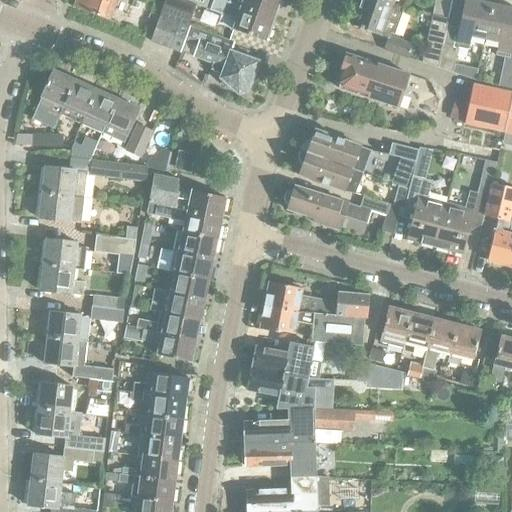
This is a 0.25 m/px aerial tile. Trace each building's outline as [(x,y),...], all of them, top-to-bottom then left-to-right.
[(108,20),(115,0),(75,0),(73,7),(108,20)] [(164,0),(159,15),(187,26),(195,5),(198,6),(200,0),(164,0)] [(264,41),(272,18),(220,0),(212,0),(209,9),(236,18),(232,29),(264,41)] [(220,0),(272,18),(278,0),(220,0)] [(360,0),(352,25),(388,38),(384,49),(408,58),(413,45),(389,36),(400,7),(391,3),(392,0),(360,0)] [(470,37),(482,39),(490,4),(471,0),(463,0),(457,34),(445,32),(437,67),(452,72),(457,47),(467,49),(470,37)] [(511,92),(511,88),(511,45),(511,41),(511,8),(490,4),(482,39),(497,42),(495,55),(504,57),(497,86),(511,92)] [(180,53),(184,39),(189,26),(187,26),(159,16),(150,42),(180,53)] [(447,20),(431,16),(422,62),(437,67),(445,32),(447,20)] [(232,42),(189,26),(184,39),(197,44),(192,57),(211,63),(209,69),(222,74),(221,78),(238,93),(246,91),(257,61),(229,51),(232,42)] [(338,87),(397,106),(408,74),(346,54),(345,54),(339,57),(337,64),(340,71),(336,83),(338,87)] [(53,70),(34,112),(30,120),(51,129),(58,113),(59,114),(75,80),(53,70)] [(75,80),(59,114),(80,124),(84,116),(96,90),(75,80)] [(472,85),(469,101),(464,124),(501,132),(510,93),(472,85)] [(84,116),(105,126),(117,100),(96,90),(84,116)] [(511,134),(511,93),(503,132),(511,134)] [(452,121),(464,124),(469,101),(453,97),(448,118),(452,119),(452,121)] [(117,100),(105,126),(101,134),(123,144),(127,136),(139,110),(117,100)] [(140,157),(151,132),(137,125),(126,150),(140,157)] [(299,148),(299,149),(351,168),(355,157),(367,161),(371,150),(314,129),(311,138),(306,140),(302,144),(299,148)] [(32,145),(49,146),(49,135),(33,134),(32,145)] [(61,135),(49,135),(49,146),(61,146),(61,135)] [(391,142),(388,154),(415,161),(418,149),(391,142)] [(93,150),(83,146),(79,155),(89,159),(93,150)] [(168,172),(172,153),(162,149),(150,158),(146,167),(168,172)] [(347,180),(351,168),(299,149),(298,150),(297,156),(299,161),(301,166),(298,175),(344,191),(355,193),(358,184),(347,180)] [(175,168),(191,171),(195,155),(179,151),(175,168)] [(146,167),(88,161),(86,175),(145,181),(146,167)] [(45,166),(42,193),(83,197),(86,171),(45,166)] [(148,203),(156,204),(221,218),(225,198),(191,191),(178,193),(181,180),(154,174),(148,203)] [(435,246),(438,233),(445,203),(426,199),(431,181),(411,176),(407,189),(403,207),(414,210),(406,239),(435,246)] [(511,187),(490,182),(489,188),(482,215),(497,219),(494,230),(494,229),(486,260),(510,266),(511,256),(511,234),(504,232),(507,221),(508,221),(511,205),(511,187)] [(445,203),(438,233),(435,246),(461,253),(468,223),(480,226),(482,215),(489,188),(478,185),(476,192),(469,190),(464,208),(445,203)] [(320,224),(339,230),(347,203),(294,186),(293,189),(288,190),(284,193),(283,198),(284,202),(287,206),(286,209),(322,220),(320,224)] [(397,186),(392,204),(399,207),(403,208),(403,207),(407,189),(397,186)] [(80,223),(83,197),(42,193),(39,218),(80,223)] [(359,206),(385,215),(389,203),(362,195),(359,206)] [(392,235),(397,216),(399,207),(392,204),(389,203),(385,215),(380,231),(392,235)] [(217,239),(221,218),(156,204),(155,215),(184,221),(182,232),(217,239)] [(161,241),(159,248),(212,259),(217,239),(182,232),(179,245),(161,241)] [(93,252),(117,255),(115,273),(128,275),(132,254),(134,240),(94,235),(93,252)] [(43,265),(73,268),(82,269),(85,247),(76,246),(77,242),(46,239),(43,265)] [(208,280),(212,259),(159,248),(158,256),(176,260),(174,273),(208,280)] [(72,280),(73,268),(43,265),(40,290),(82,295),(83,282),(72,280)] [(152,282),(150,289),(204,300),(208,280),(174,273),(171,284),(164,282),(164,285),(152,282)] [(268,282),(264,304),(295,310),(364,317),(366,317),(368,295),(336,292),(336,303),(308,297),(307,303),(299,301),(301,288),(268,282)] [(199,320),(204,300),(150,289),(149,296),(161,299),(160,302),(167,303),(165,313),(199,320)] [(92,295),(90,306),(118,310),(120,299),(92,295)] [(361,345),(364,317),(295,310),(264,304),(259,329),(278,332),(293,329),(295,320),(312,323),(311,341),(361,345)] [(122,310),(118,310),(90,306),(89,319),(110,322),(109,328),(113,332),(119,334),(122,310)] [(380,335),(404,341),(411,313),(388,307),(380,335)] [(50,312),(47,338),(86,342),(86,341),(77,340),(80,315),(50,312)] [(142,329),(195,341),(199,320),(165,313),(160,312),(157,323),(138,319),(136,328),(142,329)] [(427,346),(434,319),(411,313),(404,341),(427,346)] [(437,349),(450,352),(456,324),(434,319),(427,346),(422,367),(432,369),(437,349)] [(479,330),(456,324),(450,352),(447,363),(457,366),(460,355),(472,358),(479,330)] [(191,362),(195,341),(142,329),(140,340),(159,344),(156,354),(191,362)] [(511,368),(511,338),(500,336),(492,364),(489,379),(502,382),(506,367),(511,368)] [(109,393),(112,369),(83,366),(86,342),(47,338),(44,363),(73,367),(72,377),(101,380),(100,392),(109,393)] [(256,346),(252,366),(307,377),(313,347),(288,342),(286,352),(256,346)] [(358,362),(356,382),(373,382),(374,366),(358,362)] [(304,393),(307,377),(252,366),(247,390),(278,396),(276,409),(287,408),(313,406),(314,394),(304,393)] [(154,373),(152,385),(147,384),(147,387),(134,385),(133,392),(185,399),(188,377),(154,373)] [(42,382),(38,408),(68,412),(71,386),(42,382)] [(150,404),(148,415),(182,420),(185,399),(133,392),(132,399),(145,401),(145,403),(150,404)] [(244,422),(245,444),(314,442),(314,431),(352,432),(352,421),(373,421),(373,411),(313,409),(313,406),(287,408),(287,420),(244,422)] [(67,421),(68,412),(38,408),(35,434),(65,437),(64,448),(107,453),(108,444),(103,443),(103,439),(77,436),(78,422),(67,421)] [(182,420),(148,415),(147,426),(139,425),(139,427),(124,425),(123,433),(146,436),(179,441),(182,420)] [(111,432),(109,447),(116,448),(118,433),(111,432)] [(146,436),(143,457),(177,461),(179,441),(146,436)] [(316,474),(314,442),(245,444),(246,466),(289,464),(289,475),(316,474)] [(33,453),(30,479),(60,483),(61,471),(71,472),(72,461),(91,463),(92,457),(106,459),(107,453),(64,448),(63,457),(33,453)] [(177,461),(143,457),(140,477),(174,482),(177,461)] [(122,468),(121,475),(134,477),(135,469),(122,468)] [(246,491),(247,511),(317,508),(317,506),(328,507),(327,477),(316,478),(316,474),(289,475),(290,489),(246,491)] [(133,484),(134,477),(121,475),(120,482),(133,484)] [(140,477),(137,498),(171,502),(174,482),(140,477)] [(58,495),(60,483),(30,479),(27,506),(65,510),(64,511),(94,511),(95,511),(73,511),(74,497),(58,495)] [(365,480),(345,479),(344,495),(364,496),(365,480)] [(131,497),(103,493),(102,505),(117,506),(117,503),(130,504),(131,497)] [(170,511),(171,502),(137,498),(135,511),(170,511)]
